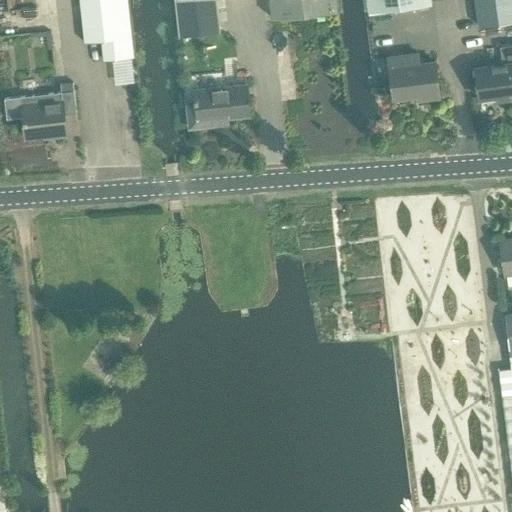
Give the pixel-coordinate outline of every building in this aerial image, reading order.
[(125,36),(120,0),(80,0),(85,42),(102,40),(104,60),(133,57),(130,35),(125,36)] [(337,8),(335,0),(174,0),(179,35),(220,29),(216,0),(269,0),(272,17),(337,8)] [(366,0),(368,13),(431,6),(430,0),(366,0)] [(511,0),(475,0),(479,27),(511,22),(511,0)] [(504,66),(476,70),(480,99),(505,96),(505,100),(511,99),(511,47),(502,48),(504,66)] [(419,63),(418,54),(389,58),(390,67),(394,99),(421,96),(422,100),(440,97),(436,61),(419,63)] [(118,63),(122,87),(132,85),(129,61),(118,63)] [(195,103),(188,104),(190,127),(218,124),(218,118),(251,114),(247,82),(196,89),(196,98),(195,98),(195,103)] [(21,97),(22,105),(26,138),(67,133),(64,114),(76,113),(74,91),(61,92),(21,97)] [(511,237),(500,239),(504,273),(504,274),(511,272),(511,237)] [(90,270),(75,271),(77,303),(93,302),(92,294),(140,290),(137,254),(90,258),(90,270)] [(61,287),(45,288),(48,328),(64,327),(61,287)] [(104,322),(105,344),(126,342),(125,321),(104,322)] [(511,367),(498,369),(511,475),(511,367)]
